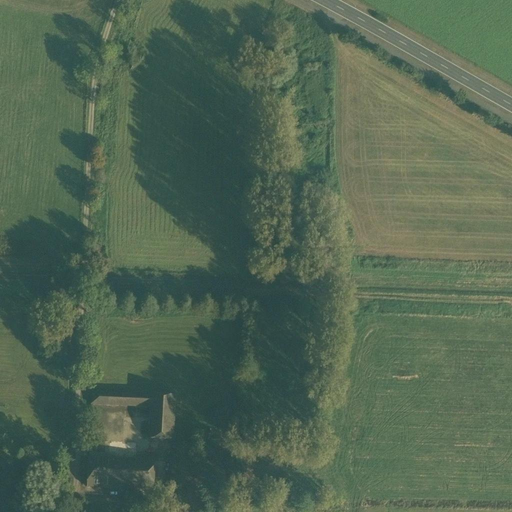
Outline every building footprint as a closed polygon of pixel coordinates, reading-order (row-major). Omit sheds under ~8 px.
[(91,405),(133,407),(134,395),(92,392),(91,405)] [(133,407),(150,408),(151,395),(134,395),(133,407)] [(175,397),(151,395),(150,408),(149,439),(173,441),(175,397)] [(87,488),(102,488),(104,459),(88,458),(87,488)] [(102,488),(134,490),(153,491),(155,461),(136,460),(104,459),(102,488)]
